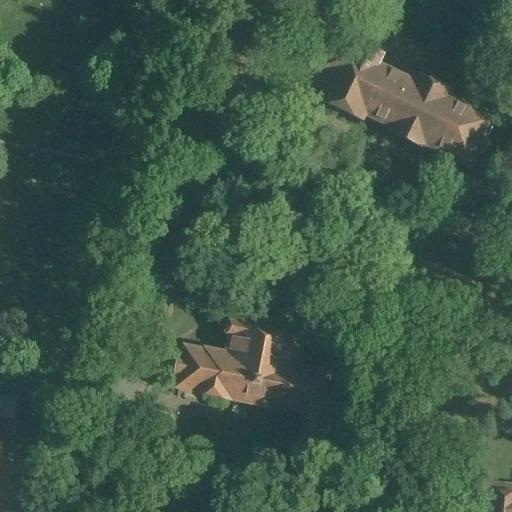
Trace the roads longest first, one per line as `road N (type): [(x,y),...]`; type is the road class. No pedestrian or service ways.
road 1 (residential): [(294,0),(262,56),(125,405)]
road 2 (residential): [(125,405),(0,384)]
